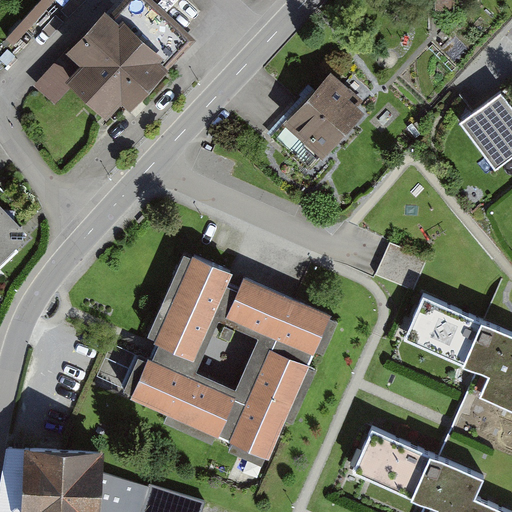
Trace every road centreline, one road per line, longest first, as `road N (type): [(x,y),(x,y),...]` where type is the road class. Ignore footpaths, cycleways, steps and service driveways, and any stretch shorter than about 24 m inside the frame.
road 1 (residential): [(308,0),(154,163)]
road 2 (residential): [(87,236),(31,306),(0,419)]
road 3 (residential): [(154,163),(342,246)]
road 4 (residential): [(87,236),(0,123)]
